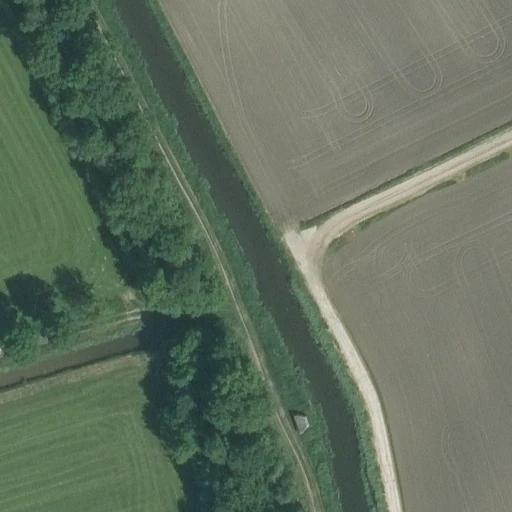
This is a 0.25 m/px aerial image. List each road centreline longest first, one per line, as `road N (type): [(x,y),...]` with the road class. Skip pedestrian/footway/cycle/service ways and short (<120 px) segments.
road 1 (track): [(511,141),(319,243),(308,258),(315,291),(370,401),(392,511)]
road 2 (track): [(237,279),(92,0)]
road 3 (track): [(328,511),(311,431),(237,279)]
road 4 (track): [(237,279),(0,352)]
